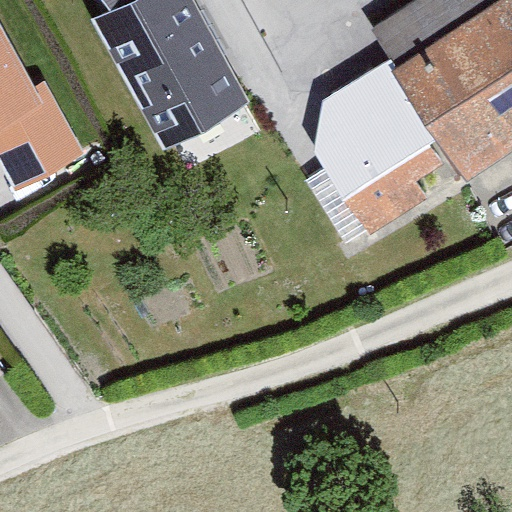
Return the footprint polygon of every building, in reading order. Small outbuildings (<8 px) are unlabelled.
[(249,92),(198,0),(109,0),(91,10),(164,139),(249,92)] [(478,0),(374,0),(402,48),(478,0)] [(511,0),(478,0),(402,48),(389,52),(463,172),(511,136),(511,0)] [(0,12),(0,157),(17,187),(88,146),(44,78),(38,82),(0,12)] [(324,91),(314,141),(370,229),(463,172),(389,52),(324,91)]
